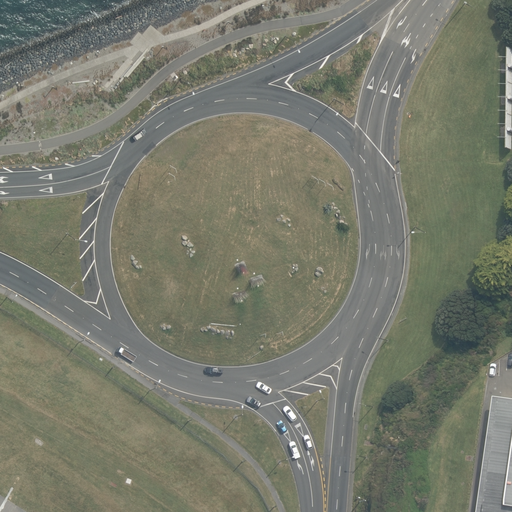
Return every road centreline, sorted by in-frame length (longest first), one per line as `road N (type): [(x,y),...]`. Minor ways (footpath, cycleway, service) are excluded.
road 1 (secondary): [(204,101),(322,48),(393,0)]
road 2 (trunk): [(138,343),(109,303),(95,256),(97,207),(117,162)]
road 3 (trunk): [(354,321),(336,393),(326,511)]
road 4 (secondary): [(425,0),(380,75),(365,133),(365,177)]
road 5 (trunk): [(204,101),(252,98),(298,111),(337,138),(365,177)]
road 6 (trunk): [(138,343),(0,265)]
road 7 (trunk): [(365,177),(379,251),(354,321)]
road 8 (trunk): [(324,511),(304,422),(266,379)]
road 9 (trunk): [(266,379),(205,378),(138,343)]
road 10 (trunk): [(0,186),(66,181),(117,162)]
